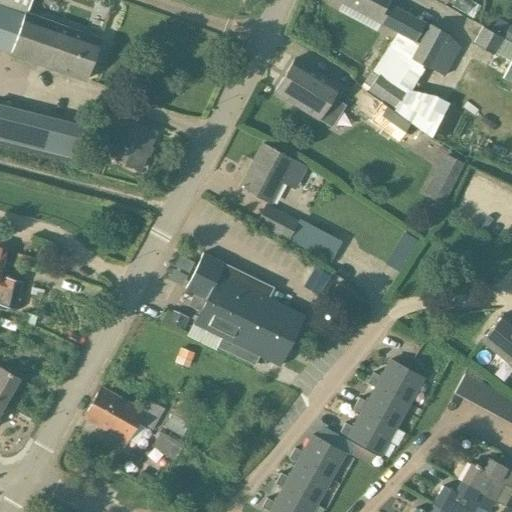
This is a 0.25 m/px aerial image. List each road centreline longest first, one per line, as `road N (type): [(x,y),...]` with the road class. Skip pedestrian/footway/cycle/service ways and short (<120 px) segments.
road 1 (unclassified): [(26,477),(279,0)]
road 2 (residential): [(232,511),(387,317)]
road 3 (residential): [(363,511),(453,416)]
